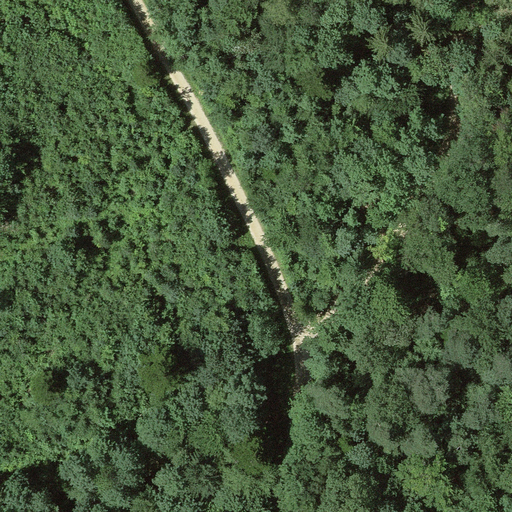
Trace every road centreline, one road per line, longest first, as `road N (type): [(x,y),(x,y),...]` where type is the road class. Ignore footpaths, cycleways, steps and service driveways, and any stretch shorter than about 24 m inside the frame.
road 1 (track): [(484,0),(470,113),(307,331),(271,511)]
road 2 (track): [(307,331),(135,0)]
